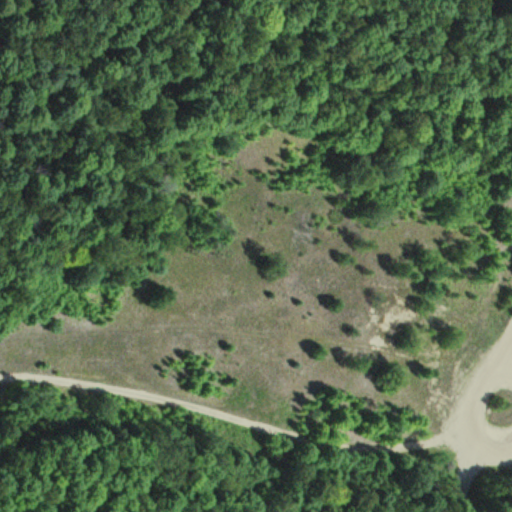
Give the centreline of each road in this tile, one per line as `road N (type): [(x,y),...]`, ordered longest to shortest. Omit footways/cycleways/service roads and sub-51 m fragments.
road 1 (track): [(468,416),(410,447),(332,446),(159,398),(0,379)]
road 2 (residential): [(460,511),(468,416),(480,378),(511,349)]
road 3 (residential): [(510,355),(508,455),(468,443)]
